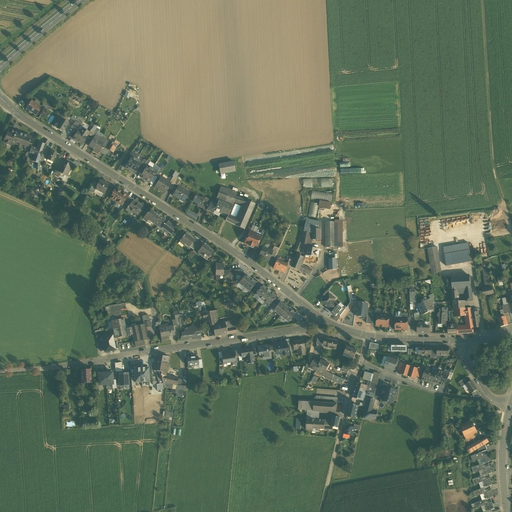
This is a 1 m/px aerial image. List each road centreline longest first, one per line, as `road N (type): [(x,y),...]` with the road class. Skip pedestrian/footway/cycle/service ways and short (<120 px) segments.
road 1 (residential): [(317,317),(236,251),(0,97)]
road 2 (residential): [(317,317),(304,329),(57,366)]
road 3 (track): [(511,229),(493,164),(482,0)]
road 4 (residential): [(493,399),(444,395),(362,361)]
